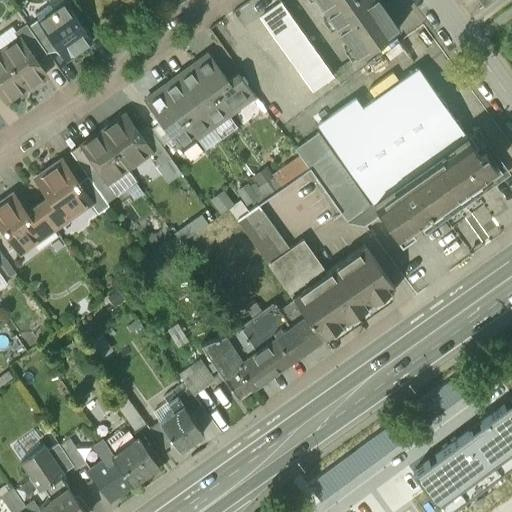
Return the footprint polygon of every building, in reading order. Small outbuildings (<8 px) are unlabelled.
[(317,0),(358,57),(399,27),(379,0),(317,0)] [(261,16),(313,90),(332,76),(280,3),(261,16)] [(73,56),(73,55),(91,42),(65,4),(52,13),(54,16),(42,24),(41,25),(55,44),(64,57),(65,58),(68,59),(70,58),(72,57),(73,56)] [(45,51),(55,44),(41,25),(42,24),(39,19),(28,27),(45,51)] [(34,59),(45,51),(28,27),(25,23),(14,32),(18,37),(19,37),(34,59)] [(45,74),(34,59),(19,37),(18,37),(0,49),(0,51),(25,88),(45,74)] [(25,88),(0,51),(0,93),(6,102),(25,88)] [(244,102),(228,80),(208,54),(144,101),(180,149),(244,102)] [(317,126),(373,204),(466,137),(418,69),(362,108),(355,99),(317,126)] [(237,73),(228,80),(244,102),(254,94),(237,73)] [(152,152),(140,136),(133,125),(128,128),(119,116),(99,130),(101,132),(127,169),(150,153),(152,152)] [(152,152),(150,153),(160,166),(170,159),(150,129),(140,136),(152,152)] [(466,137),(373,204),(396,237),(418,222),(425,232),(509,173),(477,129),(466,137)] [(127,169),(101,132),(82,145),(81,146),(96,168),(107,183),(127,169)] [(308,168),(340,213),(347,222),(370,206),(317,133),(294,149),(308,168)] [(81,146),(82,145),(81,143),(70,151),(87,175),(96,168),(81,146)] [(78,183),(62,161),(60,161),(36,177),(36,179),(49,197),(38,205),(51,223),(74,207),(77,212),(90,203),(91,202),(78,183)] [(290,294),(325,270),(303,239),(340,213),(308,168),(237,218),(290,294)] [(109,205),(88,176),(78,183),(91,202),(90,203),(97,214),(109,205)] [(26,213),(14,196),(11,195),(0,202),(0,224),(5,232),(20,252),(34,242),(31,238),(51,223),(38,205),(26,213)] [(51,223),(54,228),(77,212),(74,207),(51,223)] [(294,299),(320,337),(331,336),(391,296),(392,287),(394,285),(364,243),(325,270),(290,294),(294,299)] [(274,303),(240,327),(199,343),(237,396),(320,337),(294,299),(280,310),(274,303)] [(193,390),(212,379),(200,358),(181,369),(193,390)] [(414,406),(427,423),(467,394),(454,376),(414,406)] [(162,395),(172,410),(182,403),(172,388),(162,395)] [(446,511),(511,463),(511,399),(413,472),(424,487),(442,511),(446,511)] [(172,410),(158,420),(178,448),(202,431),(182,403),(172,410)] [(387,425),(307,485),(319,501),(399,441),(387,425)] [(122,429),(118,428),(103,439),(112,451),(133,481),(158,463),(138,433),(129,439),(122,429)] [(58,444),(72,464),(74,467),(84,460),(69,437),(58,444)] [(103,458),(112,451),(103,439),(102,437),(93,444),(103,458)] [(47,448),(63,471),(72,464),(58,444),(57,441),(47,448)] [(43,486),(51,497),(68,485),(60,474),(63,472),(63,471),(47,448),(44,443),(20,460),(29,474),(28,474),(36,487),(38,486),(39,488),(43,486)] [(133,481),(112,451),(103,458),(89,467),(110,497),(133,481)] [(51,497),(38,506),(42,511),(86,511),(68,485),(51,497)] [(23,504),(28,511),(42,511),(38,506),(32,498),(23,504)]
